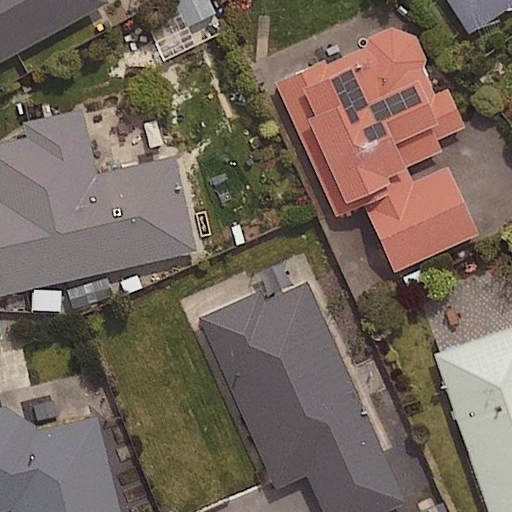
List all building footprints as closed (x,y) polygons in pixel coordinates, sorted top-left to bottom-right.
[(0,0),(0,60),(105,3),(103,0),(0,0)] [(511,0),(446,0),(468,33),(511,3),(511,0)] [(464,137),(406,20),(274,86),(335,208),(358,197),(395,272),(474,232),(441,166),(402,185),(395,171),(464,137)] [(96,175),(82,112),(20,126),(22,134),(0,138),(0,293),(193,250),(172,157),(96,175)] [(275,191),(242,207),(256,236),(289,221),(275,191)] [(381,511),(402,503),(302,278),(199,323),(272,489),(305,474),(322,511),(381,511)] [(511,511),(511,327),(434,355),(488,511),(511,511)] [(41,428),(2,407),(0,407),(0,511),(12,509),(12,511),(118,511),(94,415),(41,428)]
